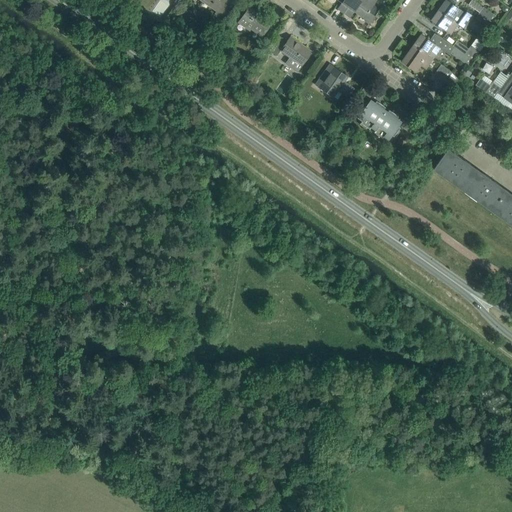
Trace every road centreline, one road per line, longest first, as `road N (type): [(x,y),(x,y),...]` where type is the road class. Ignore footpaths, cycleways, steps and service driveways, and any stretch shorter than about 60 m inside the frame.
road 1 (secondary): [(465,289),(51,0)]
road 2 (track): [(318,511),(339,374)]
